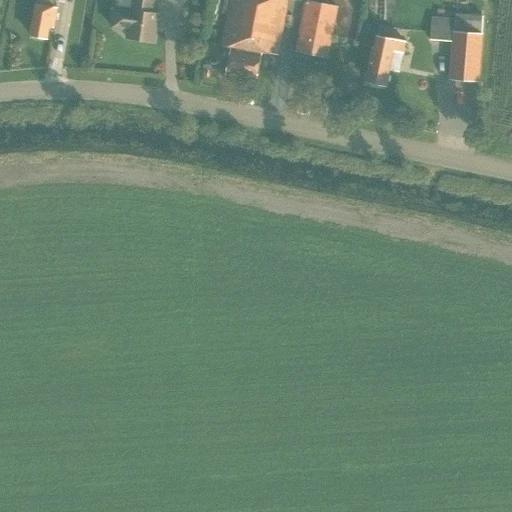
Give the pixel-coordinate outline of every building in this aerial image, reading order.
[(52,6),(53,0),(35,0),(35,3),(34,3),(28,35),(46,38),(48,27),(52,27),(56,7),(52,6)] [(150,11),(151,0),(131,0),(130,8),(111,6),(108,28),(126,31),(125,37),(153,41),(157,12),(150,11)] [(275,54),(286,0),(228,0),(220,44),(230,46),(224,72),(254,78),(259,51),(275,54)] [(326,56),(336,6),(305,0),(303,0),(294,50),(326,56)] [(480,33),(481,20),(430,17),(429,40),(450,41),(447,79),(477,81),(481,33),(480,33)] [(382,21),(367,18),(365,28),(379,31),(382,21)] [(401,53),(404,41),(374,35),(372,46),(371,46),(364,81),(384,86),(392,51),(401,53)]
